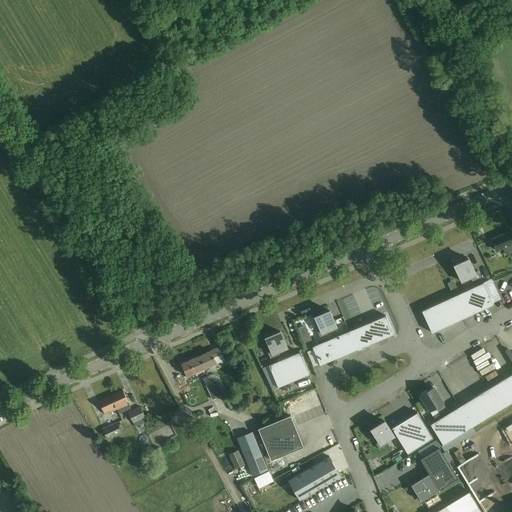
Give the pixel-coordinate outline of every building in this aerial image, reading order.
[(511,231),(492,239),(496,250),(503,247),(506,254),(511,251),(511,231)] [(472,281),(481,277),(478,270),(475,272),(469,258),(461,262),(461,261),(455,263),(456,264),(454,265),(461,281),(470,277),(472,281)] [(483,282),(422,310),(432,332),(493,304),(483,282)] [(459,292),(457,287),(451,290),(453,295),(459,292)] [(322,312),(322,313),(315,316),(321,330),(317,331),(320,338),(329,334),(327,330),(336,326),(329,310),(328,311),(327,310),(322,312)] [(386,315),(312,346),(320,365),(394,333),(386,315)] [(507,357),(511,353),(511,327),(505,332),(496,336),(507,357)] [(273,333),(273,334),(265,337),(271,351),(268,352),(271,359),(280,355),(278,351),(287,348),(280,331),(279,332),(278,331),(273,333)] [(312,341),(310,335),(302,338),(305,344),(312,341)] [(470,381),(493,364),(492,363),(492,356),(483,343),(474,350),(469,350),(459,357),(453,357),(453,364),(441,372),(442,374),(450,374),(450,379),(446,379),(448,382),(455,382),(445,389),(439,389),(437,391),(453,390),(468,379),(470,381)] [(200,355),(205,367),(223,359),(218,347),(200,355)] [(300,351),(269,365),(278,387),(309,373),(300,351)] [(205,367),(200,355),(182,363),(187,375),(205,367)] [(511,373),(430,424),(443,444),(511,401),(511,373)] [(242,386),(253,382),(251,374),(239,378),(242,386)] [(218,379),(212,382),(218,397),(224,394),(218,379)] [(218,397),(212,382),(206,384),(212,399),(218,397)] [(288,405),(319,394),(317,387),(285,398),(288,405)] [(426,390),(421,393),(422,394),(420,395),(434,418),(440,414),(436,407),(443,402),(434,387),(427,391),(426,390)] [(131,407),(129,403),(123,389),(111,395),(118,408),(117,408),(119,412),(131,407)] [(118,408),(111,395),(99,400),(105,414),(117,408),(118,408)] [(141,406),(128,412),(135,427),(143,424),(142,423),(147,421),(141,406)] [(417,412),(392,427),(408,453),(433,437),(417,412)] [(291,415),(258,428),(271,460),(303,447),(291,415)] [(378,424),(371,429),(379,442),(376,443),(379,449),(388,444),(386,441),(394,436),(385,420),(383,421),(383,420),(377,423),(378,424)] [(107,439),(122,432),(117,422),(102,428),(107,439)] [(244,436),(237,439),(244,457),(251,475),(259,472),(266,469),(259,451),(251,433),(244,436)] [(430,473),(411,484),(422,500),(440,489),(439,488),(458,476),(439,446),(420,458),(430,473)] [(466,460),(458,449),(453,452),(461,464),(466,460)] [(245,465),(238,450),(229,454),(236,469),(245,465)] [(325,456),(286,480),(297,499),(337,476),(325,456)] [(273,480),(268,471),(254,478),(259,488),(273,480)] [(18,495),(13,487),(6,491),(11,499),(18,495)] [(480,511),(483,511),(471,491),(443,508),(445,511),(480,511)]
